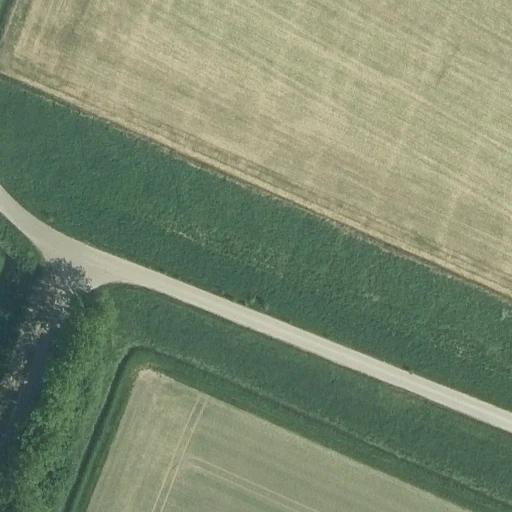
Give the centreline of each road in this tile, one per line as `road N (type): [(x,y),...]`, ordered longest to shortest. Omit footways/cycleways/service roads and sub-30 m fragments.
road 1 (unclassified): [(511,428),(80,263)]
road 2 (unclassified): [(0,464),(80,263)]
